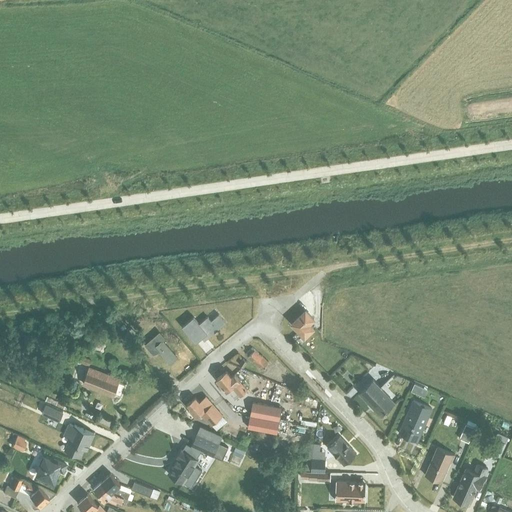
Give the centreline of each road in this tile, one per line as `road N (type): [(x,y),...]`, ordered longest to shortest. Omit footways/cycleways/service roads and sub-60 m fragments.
road 1 (unclassified): [(511,142),(0,216)]
road 2 (residential): [(47,511),(263,322)]
road 3 (residential): [(422,511),(405,497),(378,443),(263,322)]
